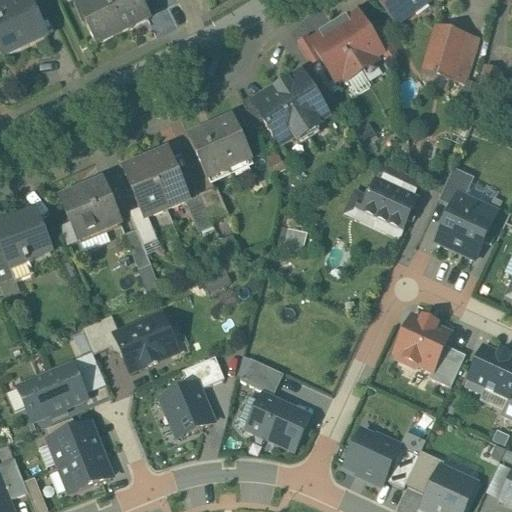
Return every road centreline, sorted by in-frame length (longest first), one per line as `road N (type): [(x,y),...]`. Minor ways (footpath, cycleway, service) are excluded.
road 1 (residential): [(511,329),(405,280),(303,486)]
road 2 (tertiary): [(0,138),(272,0)]
road 3 (residential): [(303,486),(211,474),(95,511)]
